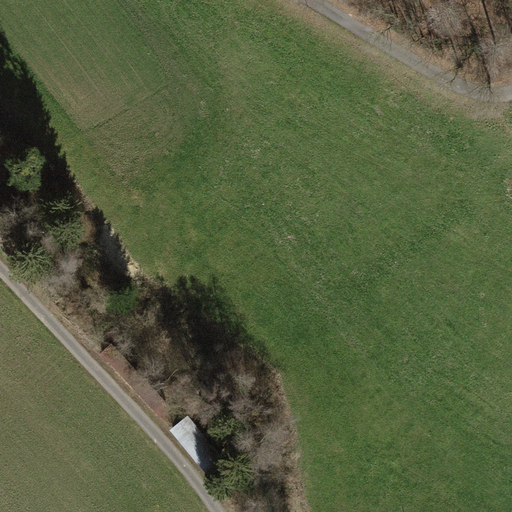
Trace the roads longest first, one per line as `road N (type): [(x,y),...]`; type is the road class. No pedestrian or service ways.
road 1 (track): [(0,270),(130,403),(217,511)]
road 2 (track): [(311,0),(452,85),(511,96)]
